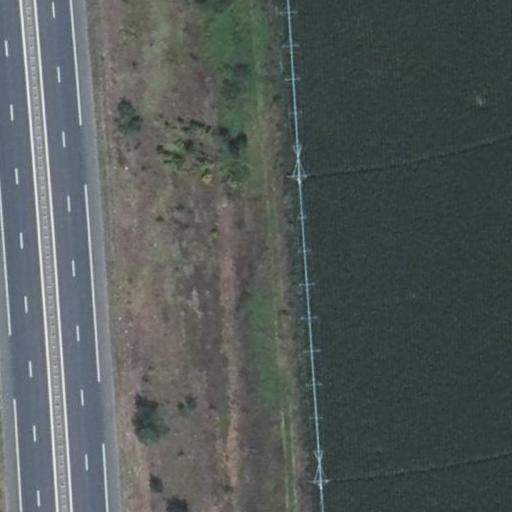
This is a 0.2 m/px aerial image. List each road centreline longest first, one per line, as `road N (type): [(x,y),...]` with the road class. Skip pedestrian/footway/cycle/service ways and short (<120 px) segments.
road 1 (motorway): [(90,511),(53,0)]
road 2 (motorway): [(1,0),(38,511)]
